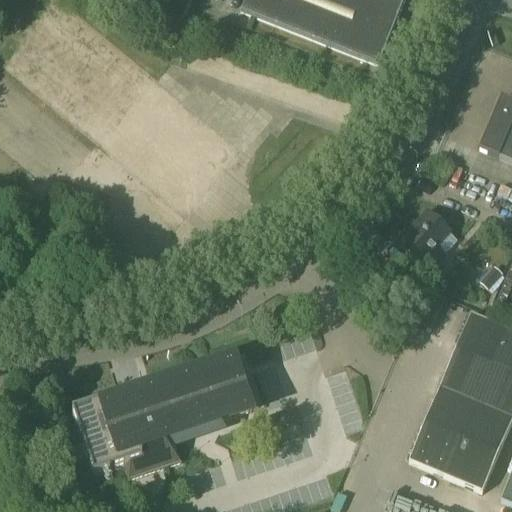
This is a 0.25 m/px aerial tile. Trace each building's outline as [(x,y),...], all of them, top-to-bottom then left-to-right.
[(240,16),(379,70),(405,3),(398,0),(253,0),(247,16),(241,14),(240,16)] [(511,105),(501,101),(479,153),(511,167),(511,105)] [(35,202),(32,191),(12,197),(15,208),(35,202)] [(436,250),(449,236),(427,216),(410,235),(406,231),(393,245),(426,274),(443,256),(436,250)] [(417,321),(431,326),(440,299),(427,294),(417,321)] [(511,428),(511,336),(471,319),(408,467),(483,498),(511,428)] [(154,398),(151,390),(120,400),(119,396),(90,406),(92,410),(72,417),(94,481),(124,471),(129,484),(181,466),(173,441),(251,414),(236,370),(154,398)] [(258,437),(302,421),(299,410),(254,425),(258,437)] [(304,440),(300,427),(277,435),(282,447),(304,440)] [(279,447),(275,435),(257,442),(261,453),(279,447)] [(511,476),(500,505),(511,510),(511,476)]
